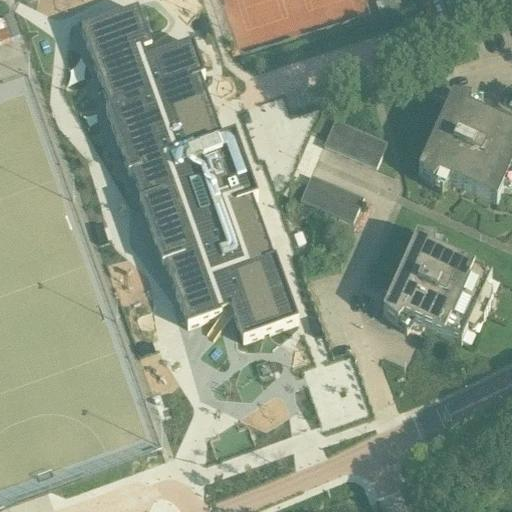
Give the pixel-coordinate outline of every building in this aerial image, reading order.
[(137,23),(83,42),(111,120),(107,122),(162,278),(166,276),(187,337),(220,326),(219,324),(232,319),(243,352),(295,333),(274,273),(269,274),(246,209),(253,206),(232,148),(220,152),(197,89),(201,87),(190,57),(153,70),(137,23)] [(496,208),(511,173),(511,133),(490,124),(490,121),(489,121),(488,123),(480,122),(483,107),(452,102),(419,178),(433,190),(439,183),(496,208)] [(338,157),(349,131),(336,125),(325,151),(338,157)] [(351,162),(362,136),(349,131),(338,157),(351,162)] [(364,167),(375,142),(362,136),(351,162),(364,167)] [(306,148),(322,155),(327,145),(311,138),(306,148)] [(375,142),(364,167),(377,173),(388,148),(375,142)] [(322,155),(306,148),(302,158),(318,165),(322,155)] [(298,166),(297,169),(314,176),(318,165),(302,158),(298,166)] [(297,169),(293,179),(309,186),(314,176),(297,169)] [(314,212),(326,186),(312,180),(300,206),(314,212)] [(327,217),(338,191),(326,186),(314,212),(327,217)] [(338,191),(327,217),(340,223),(351,197),(338,191)] [(351,197),(340,223),(353,228),(365,203),(351,197)] [(461,348),(491,280),(434,254),(435,245),(417,242),(383,318),(406,337),(416,325),(422,330),(421,333),(422,334),(424,332),(461,348)] [(263,379),(270,376),(268,370),(261,373),(263,379)]
